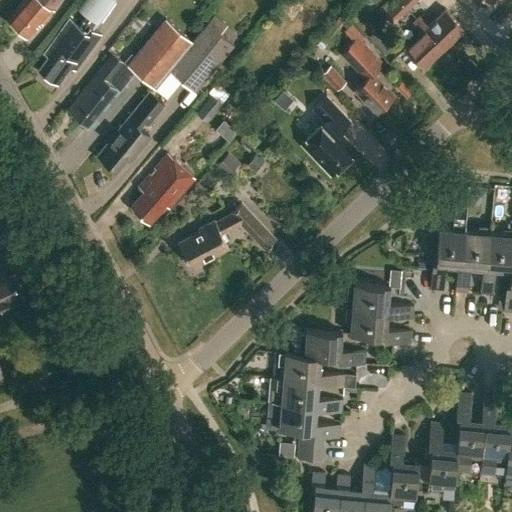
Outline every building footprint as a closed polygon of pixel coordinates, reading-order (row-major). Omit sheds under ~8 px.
[(14,25),(18,24),(27,32),(38,19),(41,21),(52,8),(50,6),(54,0),(20,0),(8,15),(11,18),(14,25)] [(33,64),(53,79),(67,61),(65,59),(69,54),(76,59),(98,30),(93,27),(113,0),(81,0),(69,16),(66,13),(40,48),(43,51),(33,64)] [(408,7),(401,0),(395,0),(393,3),(390,0),(384,0),(377,8),(392,22),(408,7)] [(421,15),(418,17),(445,45),(465,26),(446,7),(429,24),(421,15)] [(128,62),(156,84),(171,66),(196,87),(234,41),(209,20),(194,38),(167,16),(128,62)] [(423,30),(405,47),(424,66),(445,45),(418,17),(414,21),(423,30)] [(368,34),(385,52),(394,44),(378,26),(368,34)] [(355,87),(377,110),(396,92),(375,70),(384,61),(358,35),(343,51),(367,76),(355,87)] [(120,89),(136,69),(128,62),(114,51),(70,105),(75,109),(72,112),(87,123),(117,86),(120,89)] [(346,79),(331,64),(323,71),(338,87),(346,79)] [(205,121),(222,101),(220,100),(229,91),(220,83),(211,93),(210,93),(194,111),(205,121)] [(100,154),(119,168),(133,151),(137,154),(152,134),(141,125),(145,119),(149,122),(166,101),(150,89),(100,154)] [(328,93),(315,105),(326,116),(302,139),(332,172),(358,147),(340,128),(351,118),(328,93)] [(237,132),(223,119),(214,129),(229,142),(237,132)] [(228,152),(217,163),(228,174),(238,163),(228,152)] [(145,191),(133,206),(150,220),(166,202),(169,205),(194,176),(169,154),(140,187),(145,191)] [(274,237),(240,201),(229,211),(230,213),(223,216),(220,214),(213,217),(214,219),(198,226),(201,229),(177,241),(189,264),(192,263),(194,265),(206,259),(204,257),(227,245),(221,232),(240,223),(264,247),(274,237)] [(452,218),(451,229),(438,227),(434,263),(431,263),(429,288),(442,289),(444,264),(460,266),(464,229),(465,219),(464,219),(452,218)] [(486,268),(489,232),(464,230),(461,266),(457,265),(454,291),(467,292),(469,267),(482,268),(486,268)] [(511,249),(511,233),(489,232),(486,268),(482,268),(479,293),(492,294),(494,269),(510,270),(511,249)] [(511,249),(510,270),(508,285),(505,284),(503,310),(511,311),(511,249)] [(0,272),(0,310),(25,301),(15,274),(8,277),(5,271),(0,272)] [(387,311),(387,315),(412,317),(413,305),(388,302),(389,285),(353,282),(351,308),(387,311)] [(384,340),(410,343),(411,330),(386,328),(387,315),(387,311),(351,308),(348,333),(384,336),(384,340)] [(292,340),(290,352),(320,355),(320,356),(338,358),(338,361),(364,363),(365,351),(340,348),(342,331),(291,326),(290,340),(292,340)] [(343,374),(318,371),(320,356),(320,355),(290,352),(284,351),(282,377),(318,380),(317,384),(353,387),(354,375),(343,374)] [(315,405),(315,409),(340,411),(341,399),(316,396),(317,384),(318,380),(282,377),(271,376),(269,401),(315,405)] [(458,417),(456,441),(455,453),(456,453),(455,465),(470,466),(472,454),(480,454),(484,418),(480,417),(467,416),(470,392),(458,391),(455,416),(458,417)] [(480,454),(480,455),(504,457),(506,457),(508,436),(509,431),(510,420),(493,419),(495,394),(482,393),(480,417),(484,418),(480,454)] [(313,431),(313,434),(338,436),(339,424),(314,421),(315,409),(315,405),(269,401),(267,414),(278,415),(277,427),(313,431)] [(453,485),(455,465),(456,453),(455,453),(456,441),(440,440),(442,421),(430,420),(427,446),(430,447),(427,482),(453,485)] [(511,473),(511,430),(509,431),(508,436),(506,457),(504,457),(503,473),(511,473)] [(390,490),(389,495),(414,497),(418,460),(401,458),(403,434),(390,433),(388,459),(392,459),(391,467),(389,490),(390,490)] [(387,511),(389,495),(390,490),(389,490),(391,467),(375,465),(375,464),(363,463),(361,487),(365,488),(362,511),(387,511)] [(311,511),(337,511),(339,486),(335,485),(322,484),(324,472),(311,471),(310,484),(314,484),(311,511)] [(337,511),(362,511),(365,488),(361,487),(348,486),(350,475),(336,473),(335,485),(339,486),(337,511)]
